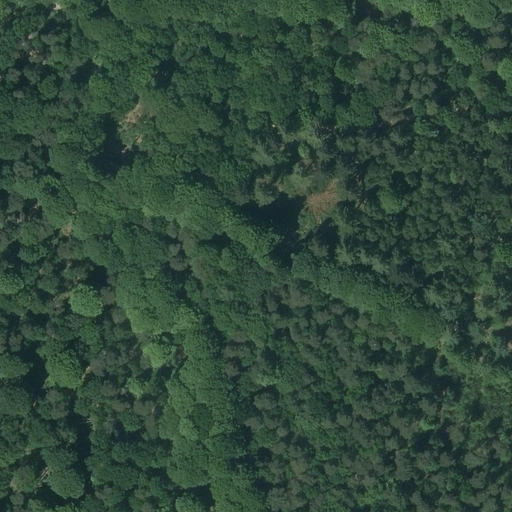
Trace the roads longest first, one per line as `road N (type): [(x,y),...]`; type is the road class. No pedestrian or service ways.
road 1 (track): [(19,143),(67,146),(138,175),(363,277),(511,357)]
road 2 (track): [(49,112),(117,72),(164,77),(273,116),(338,127),(454,108),(511,109)]
road 3 (track): [(273,116),(224,203),(228,270),(310,367),(364,464),(410,511)]
road 4 (track): [(19,143),(110,229),(160,303),(232,511)]
road 5 (track): [(36,121),(19,0)]
